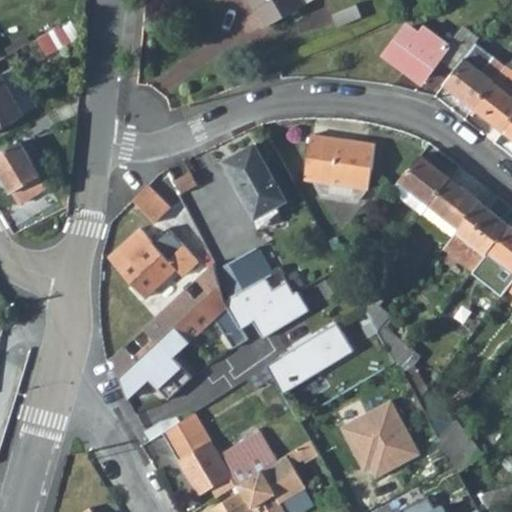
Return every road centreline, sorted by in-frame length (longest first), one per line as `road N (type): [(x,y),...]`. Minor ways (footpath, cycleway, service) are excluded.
road 1 (residential): [(511,181),(422,111),(355,96),(285,98),(164,144),(101,138)]
road 2 (residential): [(159,511),(97,396),(58,370)]
road 3 (residential): [(74,287),(101,138)]
road 4 (residential): [(58,370),(18,511)]
road 5 (residential): [(101,138),(115,0)]
